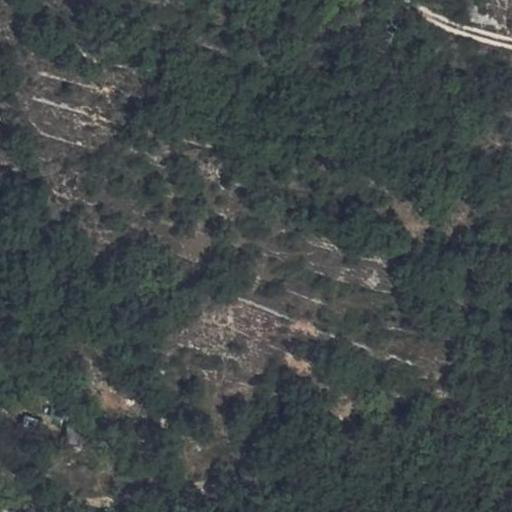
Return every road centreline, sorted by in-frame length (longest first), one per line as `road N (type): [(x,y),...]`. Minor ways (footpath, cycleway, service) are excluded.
road 1 (track): [(23,511),(221,482),(359,449),(511,395)]
road 2 (track): [(511,43),(454,31),(398,0)]
